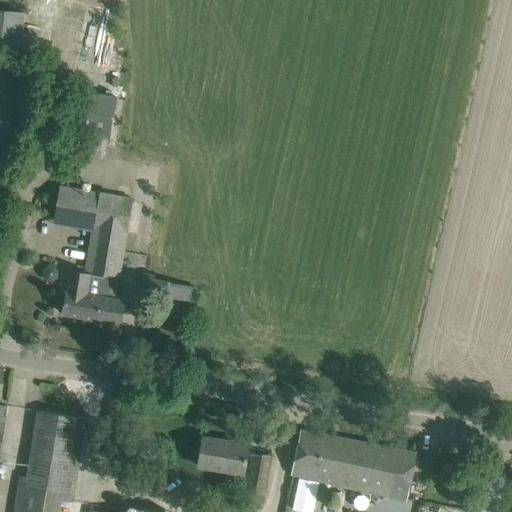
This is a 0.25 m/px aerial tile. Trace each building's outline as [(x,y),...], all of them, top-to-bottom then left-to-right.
[(246,0),(118,0),(113,32),(115,32),(138,36),(140,28),(239,45),(246,0)] [(0,6),(0,44),(25,47),(29,10),(0,6)] [(152,97),(227,111),(239,45),(140,28),(138,36),(115,32),(105,89),(152,97)] [(71,90),(64,130),(108,138),(115,98),(71,90)] [(89,271),(104,273),(117,275),(119,276),(132,199),(80,190),(75,224),(96,227),(89,271)] [(44,279),(51,281),(57,276),(55,268),(47,266),(42,271),(44,279)] [(117,275),(104,273),(100,294),(85,291),(88,274),(71,271),(69,281),(62,280),(60,291),(66,292),(62,313),(120,323),(124,302),(113,300),(117,275)] [(148,280),(146,294),(192,302),(195,288),(148,280)] [(58,511),(62,493),(73,495),(86,419),(39,411),(26,486),(18,485),(13,511),(58,511)] [(334,462),(338,439),(301,432),(293,473),(343,484),(347,465),(334,462)] [(248,445),(203,438),(198,466),(244,473),(248,445)] [(405,499),(411,474),(415,454),(338,439),(334,462),(347,465),(343,484),(405,499)] [(271,456),(252,453),(246,491),(251,492),(249,501),(264,504),(271,456)]
